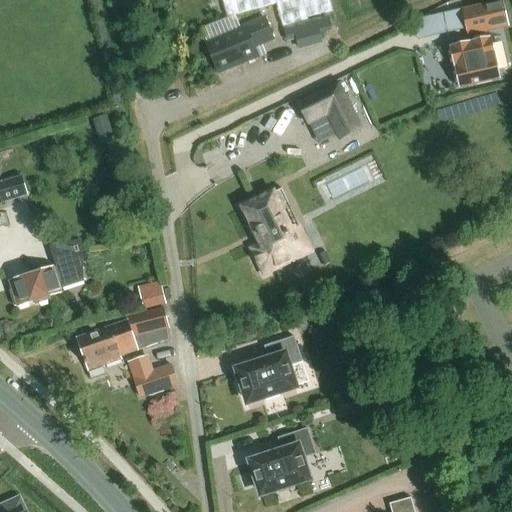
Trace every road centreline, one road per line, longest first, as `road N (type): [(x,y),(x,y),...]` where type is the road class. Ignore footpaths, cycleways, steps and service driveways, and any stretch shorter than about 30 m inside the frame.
road 1 (residential): [(164,191),(205,511)]
road 2 (residential): [(164,191),(185,180),(184,143),(407,41)]
road 3 (unknown): [(180,275),(291,215)]
